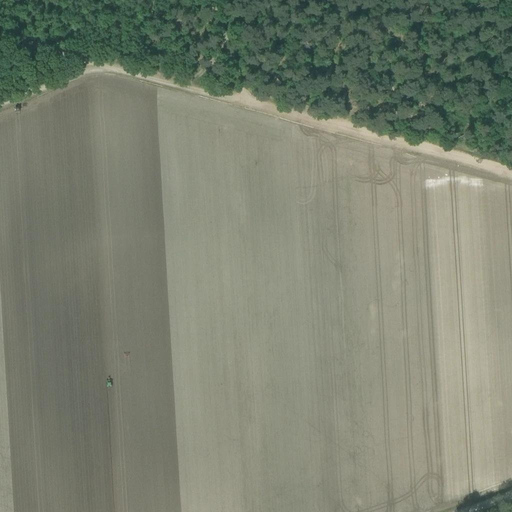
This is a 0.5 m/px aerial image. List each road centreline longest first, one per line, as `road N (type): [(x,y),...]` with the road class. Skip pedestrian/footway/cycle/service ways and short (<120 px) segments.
road 1 (track): [(244,97),(411,144)]
road 2 (track): [(244,97),(101,62)]
